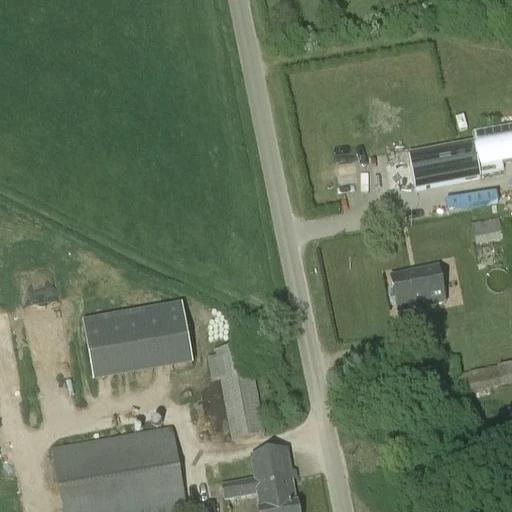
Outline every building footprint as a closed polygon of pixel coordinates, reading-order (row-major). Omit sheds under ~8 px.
[(511,121),(477,125),(482,164),(503,162),(506,188),(511,186),(511,121)] [(407,158),(414,193),(479,180),(472,145),(407,158)] [(471,227),(475,249),(503,244),(498,222),(471,227)] [(397,316),(445,306),(438,271),(390,281),(397,316)] [(193,366),(182,307),(84,325),(94,384),(193,366)] [(248,347),(215,353),(215,359),(206,360),(211,383),(219,382),(231,444),(265,439),(248,347)] [(458,379),(460,398),(511,386),(511,380),(509,367),(458,379)] [(61,511),(186,511),(172,431),(51,452),(61,511)] [(221,489),(224,506),(256,499),(257,511),(298,511),(297,506),(295,507),(286,454),(249,461),(253,484),(221,489)]
